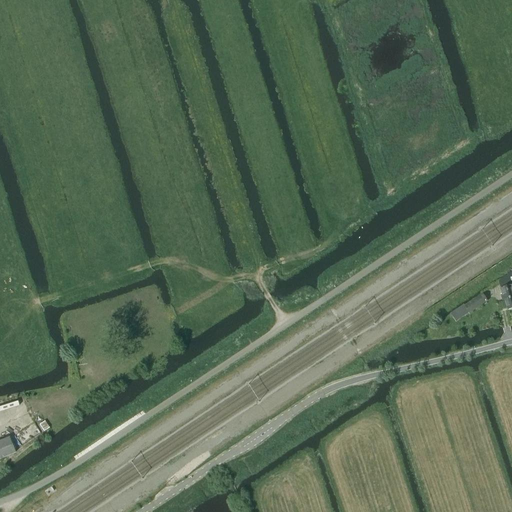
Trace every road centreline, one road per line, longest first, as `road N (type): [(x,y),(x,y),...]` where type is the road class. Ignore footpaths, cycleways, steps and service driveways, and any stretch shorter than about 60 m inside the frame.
road 1 (unclassified): [(0,502),(68,468),(511,174)]
road 2 (track): [(0,342),(37,301),(142,266),(167,261),(226,280),(256,277),(173,0)]
road 3 (unclassified): [(141,511),(322,391),(511,341)]
